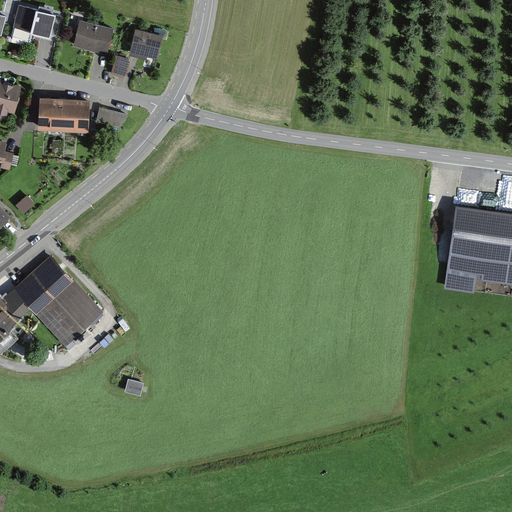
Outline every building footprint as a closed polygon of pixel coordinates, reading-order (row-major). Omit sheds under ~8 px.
[(58,36),(63,14),(22,4),(16,26),(58,36)] [(115,29),(80,21),(74,46),(109,54),(115,29)] [(166,40),(136,32),(130,54),(161,62),(166,40)] [(129,72),(134,58),(118,53),(113,67),(129,72)] [(0,107),(14,111),(21,86),(0,80),(0,107)] [(99,100),(48,98),(47,128),(98,130),(99,100)] [(130,112),(105,107),(101,122),(126,127),(130,112)] [(0,137),(0,169),(15,172),(18,154),(12,153),(14,140),(0,137)] [(33,195),(21,205),(31,216),(42,206),(33,195)] [(16,218),(0,202),(0,233),(0,234),(16,218)] [(511,209),(451,202),(441,285),(474,289),(476,274),(511,278),(511,209)] [(39,306),(73,343),(110,309),(57,251),(8,296),(28,316),(39,306)] [(20,328),(30,318),(28,316),(8,296),(5,292),(0,297),(0,346),(5,351),(25,333),(20,328)] [(130,377),(127,390),(142,394),(146,380),(130,377)]
